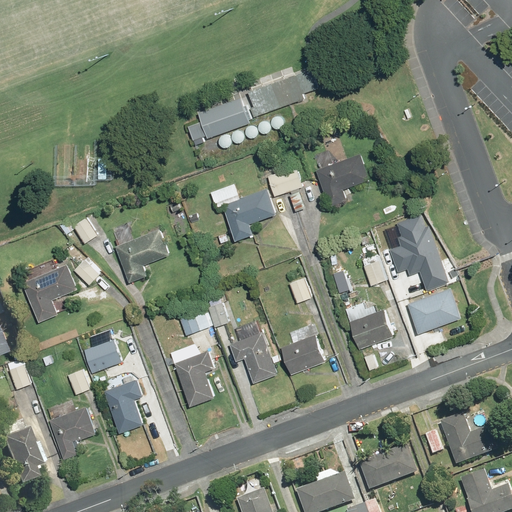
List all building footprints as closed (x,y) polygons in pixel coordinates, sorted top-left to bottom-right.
[(248,91),(253,106),(250,107),(254,117),(307,98),(305,93),(318,89),(311,68),(248,91)] [(199,112),(198,112),(207,138),(250,123),(240,97),(199,112)] [(284,120),(283,119),(281,117),(280,117),(278,116),(276,117),(274,118),(273,119),(272,121),(272,123),(273,125),(274,127),(276,128),(278,128),(280,128),(281,127),(283,126),(284,124),(284,122),(284,120)] [(271,126),(270,124),(269,123),(267,122),(265,122),(263,122),(261,123),(260,125),(260,127),(260,129),(260,131),(262,132),(263,133),(265,134),(267,133),(269,132),(270,131),(271,129),(271,128),(271,126)] [(257,130),(256,128),(254,127),(253,126),(251,126),(249,126),(247,127),(246,129),(245,131),(245,133),(246,135),(247,136),(249,137),(251,137),(253,137),(255,136),(256,135),(257,133),(257,132),(257,130)] [(243,134),(243,132),(241,131),(240,130),(238,130),(236,131),(234,132),(233,133),(232,135),(232,137),(233,139),(234,141),(236,142),(238,142),(240,142),(241,141),(243,139),(244,138),(244,136),(243,134)] [(231,139),(230,138),(229,136),(227,136),(225,135),(223,136),(222,137),(220,139),(220,140),(220,142),(220,144),(222,146),(224,147),(225,147),(227,147),(229,146),(230,145),(231,143),(231,141),(231,139)] [(316,170),(329,206),(347,200),(343,188),(370,179),(361,154),(316,170)] [(97,161),(76,160),(75,185),(97,186),(97,161)] [(297,166),(268,176),(275,196),(304,186),(297,166)] [(223,205),(235,237),(251,231),(248,223),(277,212),(268,188),(240,199),(223,205)] [(394,247),(401,268),(411,264),(413,269),(423,265),(431,285),(450,278),(430,223),(428,224),(423,211),(398,220),(403,233),(399,234),(403,244),(394,247)] [(85,212),(60,226),(66,235),(77,229),(86,243),(98,236),(85,212)] [(119,243),(114,244),(128,281),(146,274),(141,263),(169,253),(159,228),(134,237),(128,222),(114,228),(119,243)] [(57,312),(68,293),(77,290),(65,256),(19,273),(37,323),(59,315),(57,312)] [(102,272),(88,256),(74,269),(88,284),(102,272)] [(311,275),(289,283),(297,303),(319,294),(311,275)] [(451,287),(407,302),(418,332),(462,317),(451,287)] [(346,307),(351,322),(349,323),(357,348),(392,337),(384,312),(377,314),(372,298),(346,307)] [(207,307),(179,316),(186,337),(214,327),(207,308),(207,307)] [(327,362),(314,325),(290,333),(293,342),(279,347),(289,375),(327,362)] [(263,332),(230,343),(235,360),(245,357),(254,382),(277,374),(263,332)] [(134,335),(117,341),(125,363),(142,357),(134,335)] [(196,344),(171,352),(188,405),(214,397),(205,370),(215,367),(209,350),(199,354),(196,344)] [(379,366),(373,352),(364,356),(370,370),(379,366)] [(24,359),(8,364),(17,391),(33,385),(24,359)] [(87,367),(68,374),(76,394),(95,386),(87,367)] [(143,396),(138,380),(105,390),(118,432),(145,424),(137,398),(143,396)] [(50,419),(63,458),(78,453),(74,441),(96,434),(87,407),(50,419)] [(470,411),(440,422),(442,427),(425,433),(433,456),(450,449),(456,465),(500,449),(486,411),(471,416),(470,411)] [(37,463),(24,426),(0,434),(0,441),(14,482),(33,475),(29,465),(37,463)] [(409,446),(359,462),(368,489),(418,473),(409,446)] [(324,511),(355,502),(346,473),(337,476),(335,469),(315,475),(317,482),(297,489),(304,511),(324,511)] [(484,471),(461,478),(471,511),(508,511),(511,511),(511,493),(509,483),(490,489),(484,471)] [(272,511),(264,488),(236,498),(241,511),(272,511)] [(381,511),(377,499),(346,509),(347,511),(381,511)]
